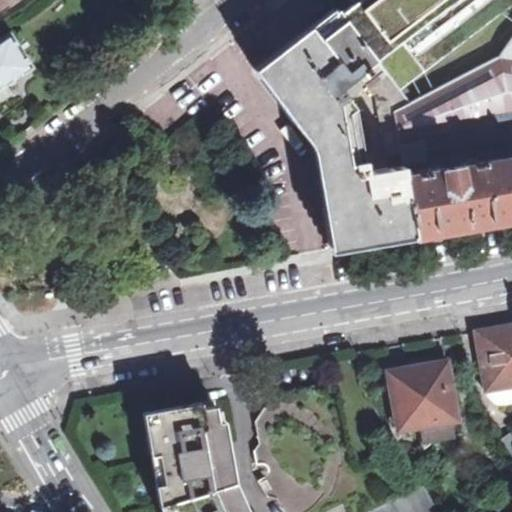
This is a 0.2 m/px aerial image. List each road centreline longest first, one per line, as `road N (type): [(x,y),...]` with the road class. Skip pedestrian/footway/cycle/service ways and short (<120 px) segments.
road 1 (tertiary): [(5,366),(511,275)]
road 2 (residential): [(238,0),(0,181)]
road 3 (secondary): [(89,511),(5,366)]
